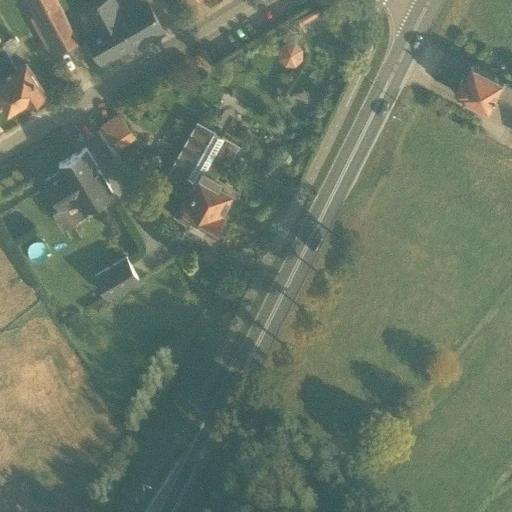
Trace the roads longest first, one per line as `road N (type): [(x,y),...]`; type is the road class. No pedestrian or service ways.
road 1 (primary): [(174,511),(430,0)]
road 2 (unclassified): [(0,154),(261,0)]
